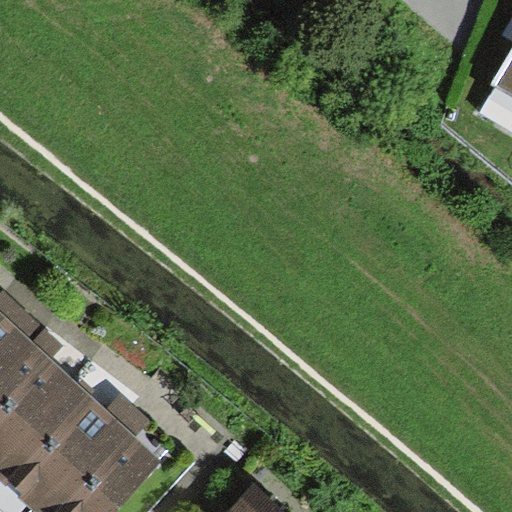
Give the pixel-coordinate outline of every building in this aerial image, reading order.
[(511,52),(493,83),(511,94),(511,52)] [(3,292),(0,295),(0,313),(25,335),(27,337),(39,324),(3,292)] [(0,362),(25,335),(0,313),(0,362)] [(45,327),(32,342),(52,360),(65,345),(45,327)] [(25,335),(0,362),(0,451),(69,376),(52,360),(32,342),(27,337),(25,335)] [(69,376),(0,451),(0,478),(30,506),(113,416),(105,409),(69,376)] [(119,393),(105,409),(113,416),(135,435),(149,419),(119,393)] [(113,416),(30,506),(36,511),(113,511),(161,460),(135,435),(113,416)] [(283,511),(252,484),(226,511),(283,511)]
